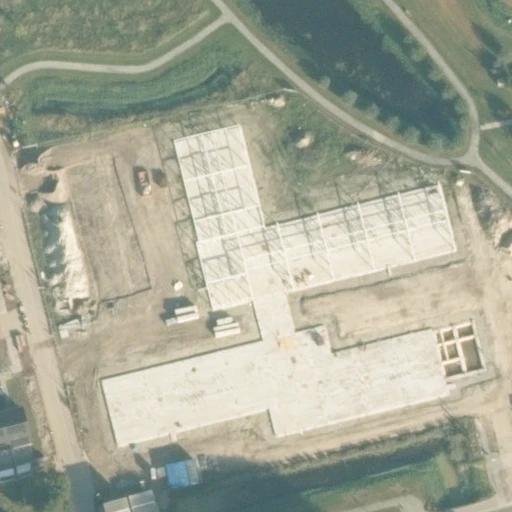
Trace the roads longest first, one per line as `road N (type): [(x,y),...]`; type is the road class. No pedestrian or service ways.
road 1 (unknown): [(70,476),(475,387),(492,393),(511,428)]
road 2 (residential): [(70,476),(0,188)]
road 3 (unknown): [(129,146),(168,264)]
